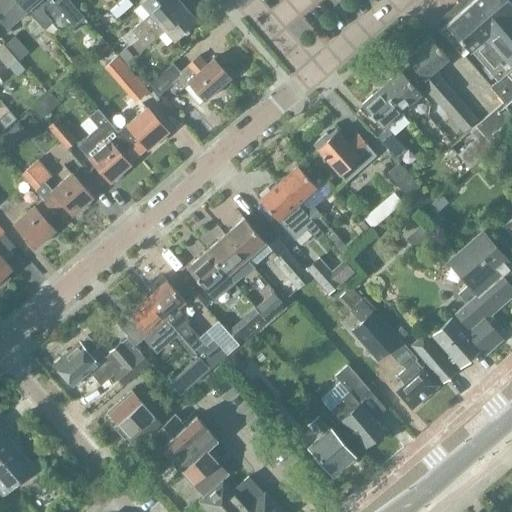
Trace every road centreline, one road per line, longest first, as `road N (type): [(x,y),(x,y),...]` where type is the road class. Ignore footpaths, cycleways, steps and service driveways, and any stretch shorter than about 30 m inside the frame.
road 1 (residential): [(2,347),(309,77)]
road 2 (residential): [(139,511),(2,347)]
road 3 (tertiary): [(394,511),(511,409)]
road 4 (residential): [(310,511),(206,398)]
